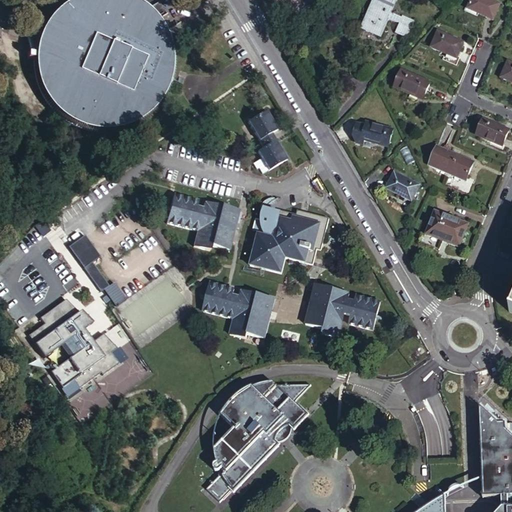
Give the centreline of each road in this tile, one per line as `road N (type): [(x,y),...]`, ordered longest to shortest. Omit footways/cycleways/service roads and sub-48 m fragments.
road 1 (unclassified): [(443,315),(415,289),(239,0)]
road 2 (unclassified): [(480,313),(488,251),(511,190)]
